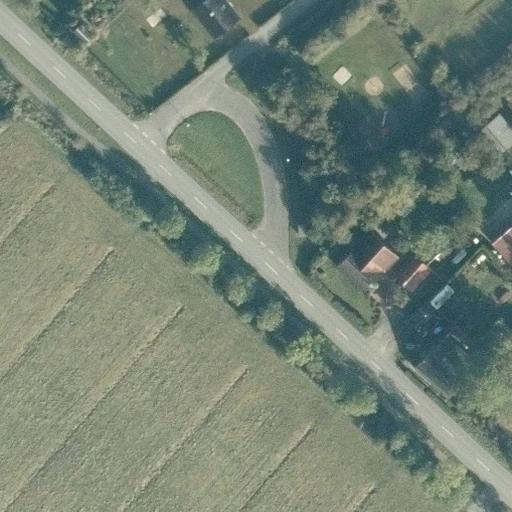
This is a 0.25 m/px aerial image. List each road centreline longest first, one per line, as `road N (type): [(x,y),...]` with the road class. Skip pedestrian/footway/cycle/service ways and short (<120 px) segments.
road 1 (secondary): [(139,145),(511,493)]
road 2 (residential): [(139,145),(310,0)]
road 3 (secondary): [(0,19),(139,145)]
